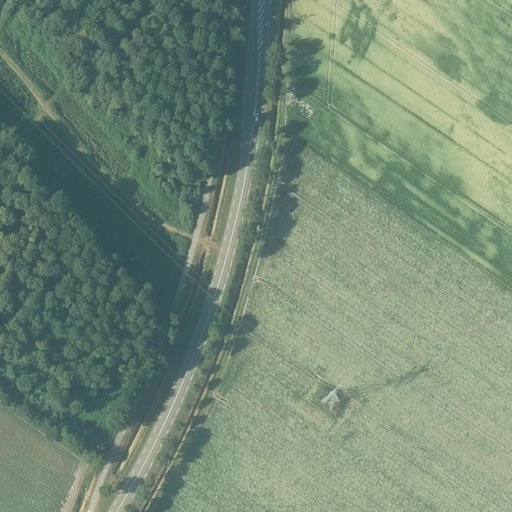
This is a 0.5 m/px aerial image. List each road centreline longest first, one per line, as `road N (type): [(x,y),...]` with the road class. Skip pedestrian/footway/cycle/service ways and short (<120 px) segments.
road 1 (primary): [(116,511),(177,395),(208,314),(252,128)]
road 2 (track): [(194,241),(112,185),(44,104),(0,169)]
road 3 (track): [(119,0),(44,104),(0,53)]
road 4 (primary): [(252,128),(266,0)]
road 5 (primary): [(254,0),(252,128)]
